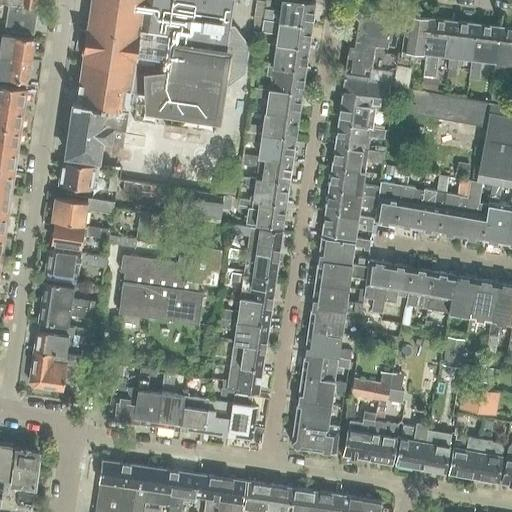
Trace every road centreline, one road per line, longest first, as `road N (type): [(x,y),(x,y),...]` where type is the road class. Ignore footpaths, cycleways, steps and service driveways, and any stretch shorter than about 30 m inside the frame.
road 1 (residential): [(269,463),(336,0)]
road 2 (residential): [(66,0),(1,412)]
road 3 (residential): [(269,463),(72,433)]
road 4 (residential): [(408,486),(269,463)]
road 5 (residential): [(511,265),(377,241)]
